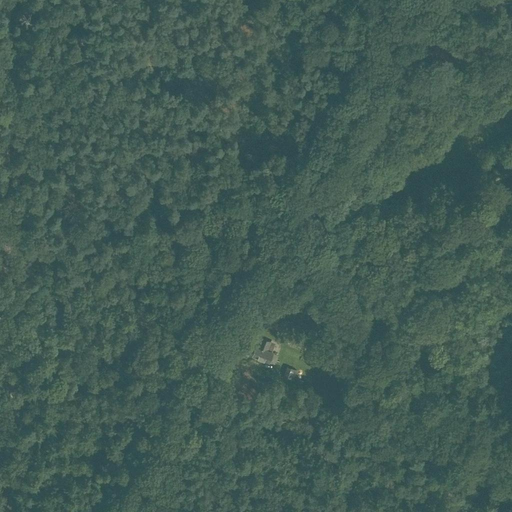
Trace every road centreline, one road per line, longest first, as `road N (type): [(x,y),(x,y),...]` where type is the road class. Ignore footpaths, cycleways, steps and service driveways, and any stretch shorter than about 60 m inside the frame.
road 1 (track): [(8,0),(15,511)]
road 2 (unknown): [(303,205),(278,189),(167,207),(117,234),(0,268)]
road 3 (track): [(282,242),(128,511)]
road 4 (track): [(386,56),(303,205)]
